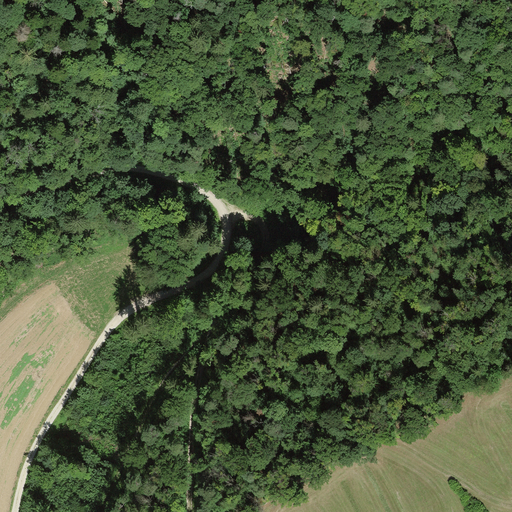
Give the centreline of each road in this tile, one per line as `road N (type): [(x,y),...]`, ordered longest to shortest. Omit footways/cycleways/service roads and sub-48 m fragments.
road 1 (track): [(186,511),(188,434),(210,332),(262,251),(262,227),(245,213),(228,219),(210,270),(139,302),(109,327),(30,454),(13,511)]
road 2 (track): [(511,202),(397,225),(242,302),(210,332)]
road 3 (track): [(228,219),(192,183),(125,166),(0,204)]
road 4 (track): [(98,511),(174,368),(210,332)]
